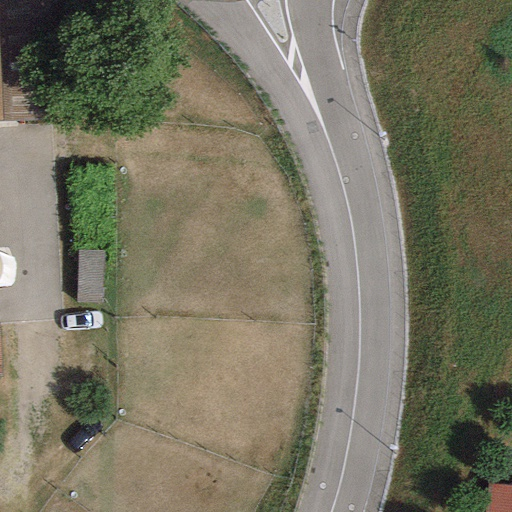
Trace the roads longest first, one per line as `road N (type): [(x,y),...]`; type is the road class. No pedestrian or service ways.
road 1 (unclassified): [(340,187),(356,342),(329,511)]
road 2 (unclassified): [(213,0),(284,92),(340,187)]
road 3 (unclassified): [(340,187),(305,0)]
